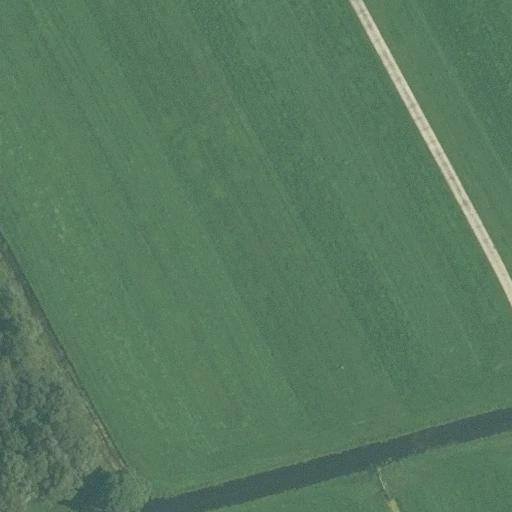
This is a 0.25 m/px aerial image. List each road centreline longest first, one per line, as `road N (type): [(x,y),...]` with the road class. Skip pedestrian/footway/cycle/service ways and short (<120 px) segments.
road 1 (track): [(354,0),(511,292)]
road 2 (track): [(0,290),(105,489),(21,511)]
